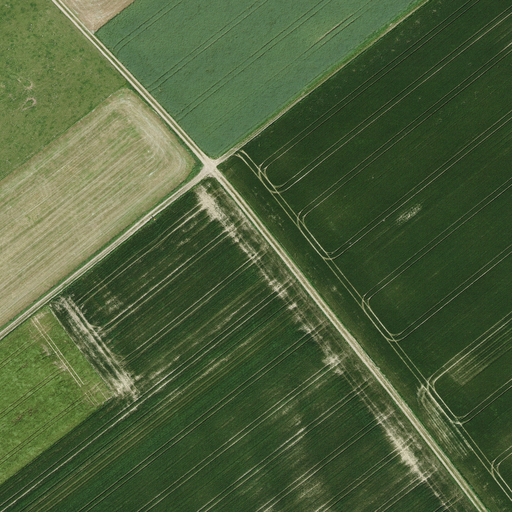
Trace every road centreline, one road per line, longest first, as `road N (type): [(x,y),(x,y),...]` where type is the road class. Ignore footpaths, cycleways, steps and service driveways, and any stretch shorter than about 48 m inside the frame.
road 1 (track): [(54,0),(255,219),(483,511)]
road 2 (track): [(0,333),(425,0)]
